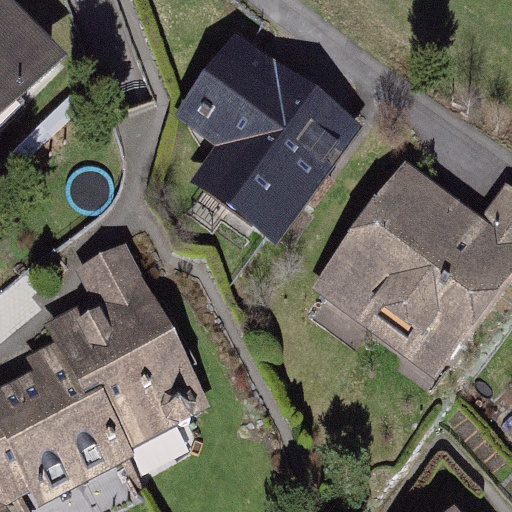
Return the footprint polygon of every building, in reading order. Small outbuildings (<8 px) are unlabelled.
[(0,156),(74,79),(0,9),(0,156)] [(372,142),(244,51),(186,133),(224,159),(195,200),(286,263),(372,142)] [(511,196),(487,231),(413,177),(318,306),(441,397),(511,300),(511,196)] [(52,337),(61,354),(94,416),(113,407),(141,462),(219,422),(133,257),(83,282),(99,312),(52,337)] [(38,386),(0,405),(0,435),(38,507),(40,511),(67,511),(141,473),(136,464),(141,462),(113,407),(94,416),(61,354),(30,371),(38,386)] [(0,511),(27,511),(38,507),(0,435),(0,511)]
